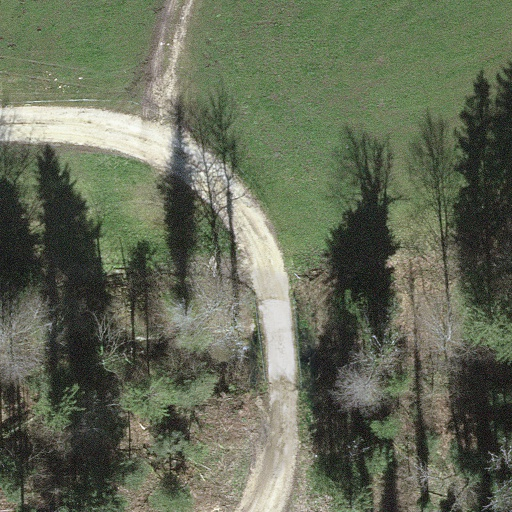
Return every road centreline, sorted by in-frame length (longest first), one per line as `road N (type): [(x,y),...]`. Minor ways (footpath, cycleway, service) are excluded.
road 1 (track): [(262,511),(281,434),(273,299),(256,224),(216,175),(182,153)]
road 2 (track): [(182,153),(125,131),(0,124)]
road 3 (track): [(182,153),(168,95),(167,43),(179,0)]
